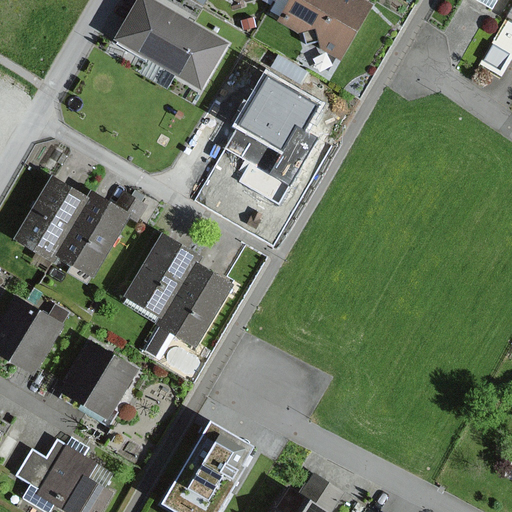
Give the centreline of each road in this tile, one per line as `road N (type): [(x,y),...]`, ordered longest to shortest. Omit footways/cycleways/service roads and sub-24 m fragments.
road 1 (residential): [(466,511),(252,382)]
road 2 (residential): [(0,190),(107,0)]
road 3 (residential): [(511,129),(396,53)]
